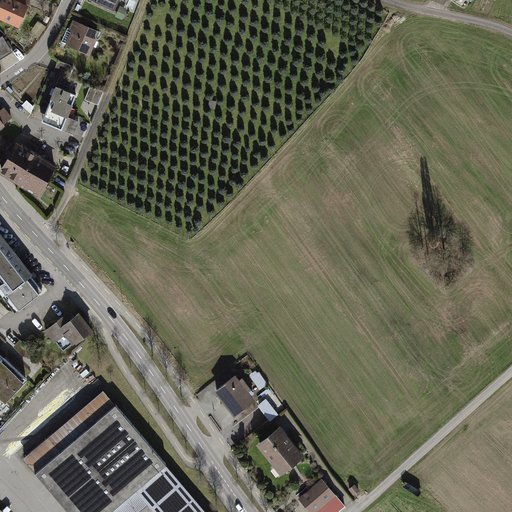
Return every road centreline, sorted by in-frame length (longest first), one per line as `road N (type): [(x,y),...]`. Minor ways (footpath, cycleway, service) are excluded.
road 1 (secondary): [(248,511),(136,351),(0,193)]
road 2 (track): [(36,236),(72,186),(146,0)]
road 3 (residential): [(355,511),(511,371)]
road 4 (track): [(385,0),(511,32)]
